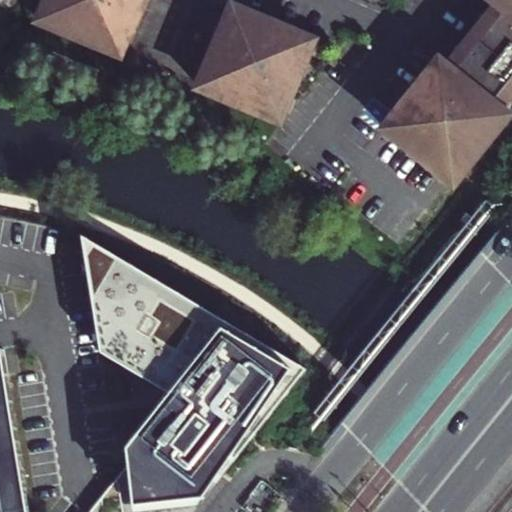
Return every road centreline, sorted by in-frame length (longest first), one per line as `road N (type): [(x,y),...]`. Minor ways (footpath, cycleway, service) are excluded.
road 1 (tertiary): [(511,264),(306,511)]
road 2 (primary): [(511,369),(396,511)]
